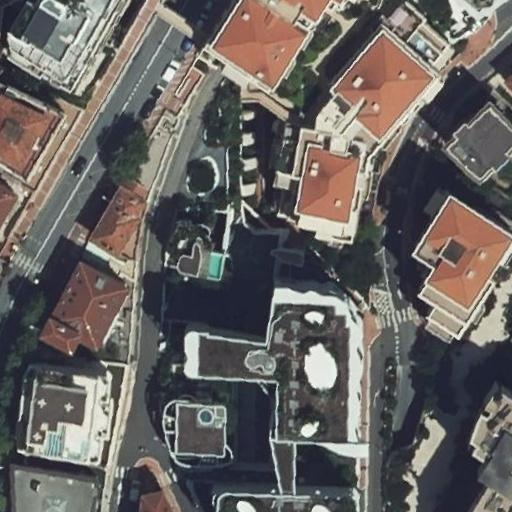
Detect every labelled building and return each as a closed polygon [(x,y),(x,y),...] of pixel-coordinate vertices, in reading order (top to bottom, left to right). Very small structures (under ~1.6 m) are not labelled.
[(29,0),(7,25),(9,52),(78,85),(121,0),(29,0)] [(234,0),(207,41),(275,82),(314,22),(328,0),(334,0),(347,8),(350,0),(234,0)] [(425,14),(407,0),(400,0),(390,16),(383,10),(330,80),(330,92),(315,107),(316,120),(283,119),(271,214),(317,225),(316,238),(356,245),(369,148),(457,49),(425,14)] [(511,69),(495,85),(511,103),(511,69)] [(65,112),(5,83),(0,88),(0,160),(25,174),(65,112)] [(511,103),(495,85),(447,141),(490,180),(511,156),(511,103)] [(24,187),(0,174),(0,231),(2,227),(24,187)] [(127,174),(91,236),(130,259),(140,220),(152,183),(127,174)] [(511,236),(511,234),(438,187),(403,247),(423,261),(406,285),(425,300),(416,310),(449,331),(511,236)] [(167,249),(168,264),(223,275),(227,248),(216,246),(215,232),(212,230),(211,225),(205,221),(194,221),(190,217),(186,217),(179,222),(167,249)] [(83,253),(42,333),(81,351),(91,334),(107,345),(138,284),(83,253)] [(189,320),(189,364),(258,365),(277,388),(272,423),(282,480),(217,481),(217,511),(359,511),(360,482),(296,480),(298,426),(362,426),(363,310),(359,305),(352,293),(338,283),(276,273),(268,329),(189,320)] [(130,363),(32,355),(24,436),(16,442),(15,459),(110,472),(110,452),(119,454),(130,363)] [(511,511),(511,394),(490,379),(472,403),(460,439),(475,454),(463,471),(474,479),(455,511),(511,511)] [(185,391),(175,395),(167,403),(165,414),(167,429),(174,449),(182,462),(188,466),(214,465),(214,459),(229,456),(233,453),(234,446),(227,436),(227,399),(202,398),(195,392),(185,391)] [(362,426),(298,426),(296,480),(360,482),(362,426)] [(102,511),(110,472),(15,459),(16,511),(102,511)] [(226,479),(277,475),(276,463),(226,466),(226,479)] [(177,511),(165,485),(145,491),(141,511),(177,511)]
